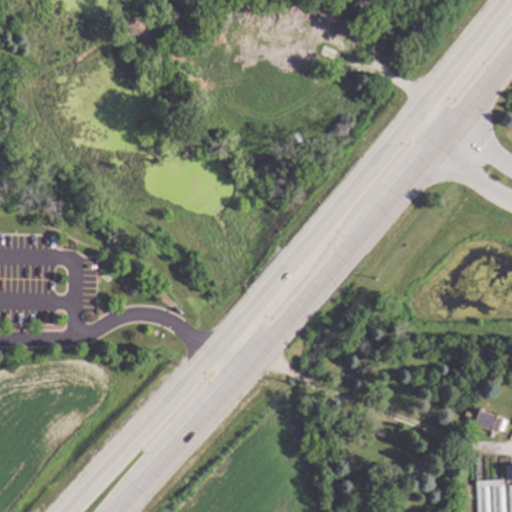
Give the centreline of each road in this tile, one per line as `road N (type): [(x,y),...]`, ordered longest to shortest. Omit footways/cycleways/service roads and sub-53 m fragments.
road 1 (trunk): [(506,0),(215,349),(65,511)]
road 2 (trunk): [(113,511),(511,48)]
